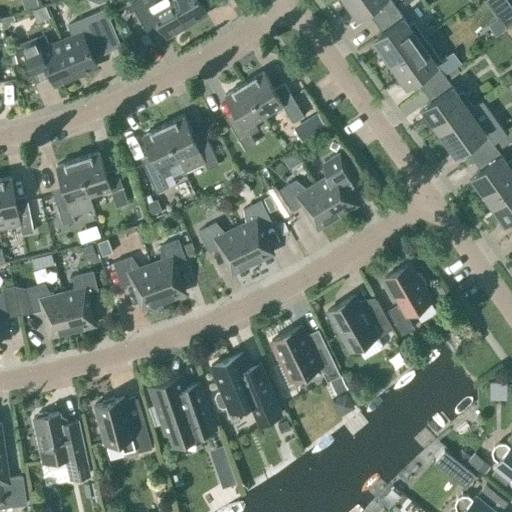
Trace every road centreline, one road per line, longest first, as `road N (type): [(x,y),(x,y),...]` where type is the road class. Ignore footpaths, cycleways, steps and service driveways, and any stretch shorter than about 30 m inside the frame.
road 1 (residential): [(0,387),(221,325),(339,268),(430,198)]
road 2 (residential): [(0,142),(52,133),(160,91),(291,5)]
road 3 (residential): [(430,198),(291,5)]
road 4 (residential): [(511,313),(430,198)]
